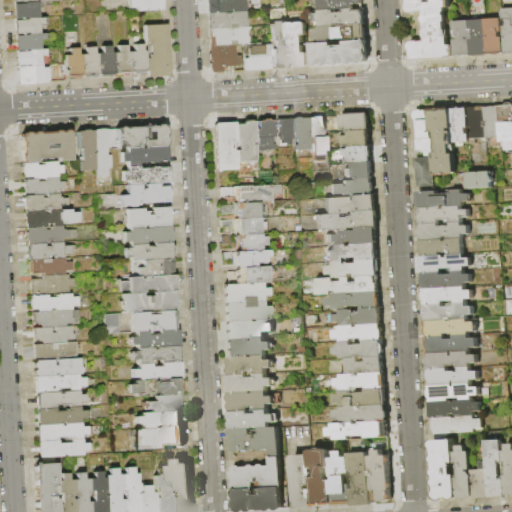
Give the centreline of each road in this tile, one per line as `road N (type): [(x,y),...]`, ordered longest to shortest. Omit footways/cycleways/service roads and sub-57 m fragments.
road 1 (residential): [(511,80),(0,110)]
road 2 (residential): [(184,0),(213,511)]
road 3 (residential): [(385,0),(414,511)]
road 4 (residential): [(0,291),(12,511)]
